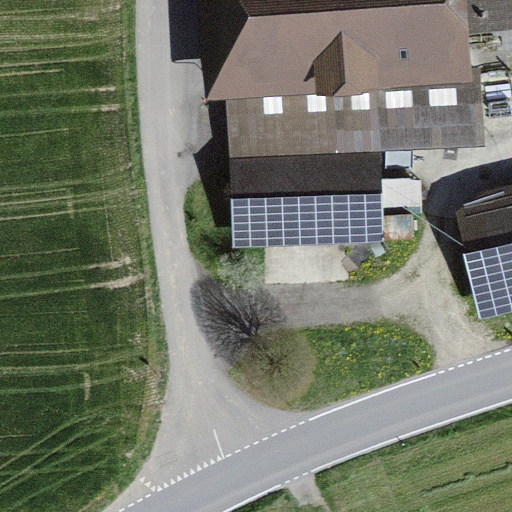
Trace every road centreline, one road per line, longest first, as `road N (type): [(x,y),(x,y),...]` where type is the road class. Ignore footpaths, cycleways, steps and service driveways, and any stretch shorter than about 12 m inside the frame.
road 1 (unclassified): [(155,0),(158,133),(204,491)]
road 2 (tertiary): [(511,374),(321,439),(204,491)]
